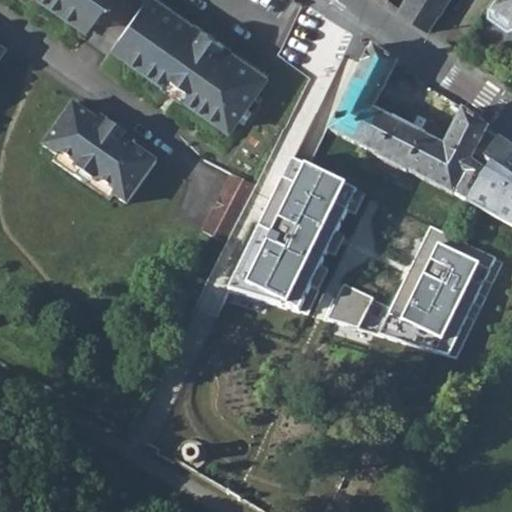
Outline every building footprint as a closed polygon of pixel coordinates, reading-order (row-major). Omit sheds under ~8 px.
[(111,0),(64,0),(96,22),(111,0)] [(270,76),(163,0),(147,0),(120,39),(238,122),(270,76)] [(299,0),(293,0),(289,9),(297,13),(303,2),(299,0)] [(404,0),(399,7),(429,28),(445,0),(404,0)] [(511,0),(491,0),(488,4),(490,6),(491,14),(508,26),(511,25),(511,0)] [(346,101),(331,130),(404,169),(404,168),(423,135),(423,134),(372,109),(397,63),(373,46),(360,71),(356,68),(352,65),(351,66),(347,74),(345,78),(351,83),(353,84),(345,100),(346,101)] [(99,121),(75,104),(45,148),(129,206),(159,163),(134,146),(137,142),(102,117),(99,121)] [(423,135),(404,168),(453,194),(454,192),(471,201),(481,184),(483,185),(496,167),(487,161),(494,152),(502,140),(488,130),(489,128),(463,109),(444,146),(423,135)] [(511,147),(502,140),(494,152),(487,161),(496,167),(483,185),(481,184),(471,201),(471,203),(511,224),(511,147)] [(292,161),(229,292),(309,316),(362,196),(292,161)] [(204,230),(225,240),(254,182),(233,172),(204,230)] [(498,261),(429,229),(390,310),(343,287),(328,322),(378,335),(454,355),(498,261)]
